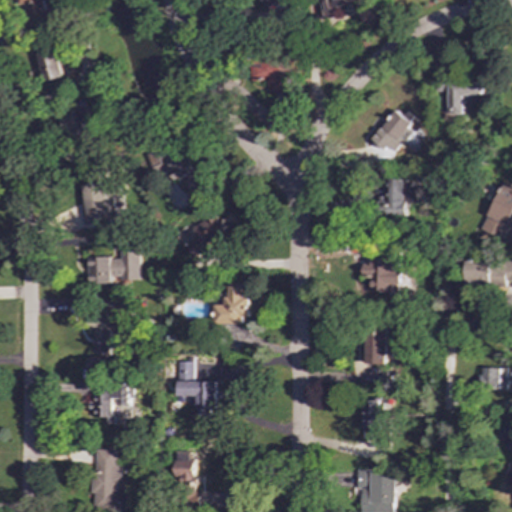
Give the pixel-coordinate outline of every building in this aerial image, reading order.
[(59,0),(15,0),(22,20),(62,9),(59,0)] [(260,0),(260,8),(291,8),(291,0),(260,0)] [(321,0),(323,8),(354,4),(353,0),(321,0)] [(40,53),(43,81),(63,78),(59,50),(40,53)] [(269,93),(286,91),(282,58),(249,62),(252,81),(268,79),(269,93)] [(481,79),(435,79),(435,92),(443,92),(443,114),(463,114),(463,99),(481,99),(481,79)] [(98,130),(86,106),(67,115),(78,139),(98,130)] [(412,120),(396,108),(372,139),(394,155),(412,131),(407,127),(412,120)] [(148,158),(153,172),(170,166),(176,182),(182,180),(187,193),(201,187),(185,144),(148,158)] [(385,179),(387,215),(406,214),(406,204),(416,203),(414,177),(385,179)] [(113,213),(109,182),(75,186),(80,218),(113,213)] [(502,244),(511,220),(511,189),(501,184),(480,235),(502,244)] [(227,237),(219,223),(214,214),(189,230),(194,238),(185,244),(193,257),(227,237)] [(139,251),(120,252),(120,257),(87,258),(87,283),(139,282),(139,251)] [(395,257),(370,256),(370,265),(362,265),(362,279),(372,280),(372,294),(394,295),(395,257)] [(465,283),(504,283),(504,301),(511,300),(511,262),(491,262),(491,260),(465,260),(465,283)] [(243,324),(243,317),(249,317),(250,297),(246,296),(246,283),(225,283),(225,305),(215,305),(215,324),(243,324)] [(113,315),(93,315),(93,354),(112,355),(112,335),(130,336),(131,322),(113,321),(113,315)] [(387,364),(386,326),(364,327),(365,364),(387,364)] [(216,382),(193,382),(192,361),(177,362),(177,396),(195,396),(196,415),(217,415),(216,382)] [(505,390),(506,368),(480,368),(479,390),(505,390)] [(131,405),(131,387),(93,388),(94,424),(113,424),(113,406),(131,405)] [(379,400),(363,400),(363,440),(380,440),(379,400)] [(497,438),(511,438),(511,423),(497,423),(497,438)] [(94,509),(126,509),(126,489),(119,489),(119,465),(117,465),(117,450),(94,449),(93,494),(94,494),(94,509)] [(194,453),(175,452),(174,484),(194,484),(194,480),(193,479),(194,453)] [(393,511),(394,471),(355,470),(355,489),(359,489),(359,511),(393,511)]
